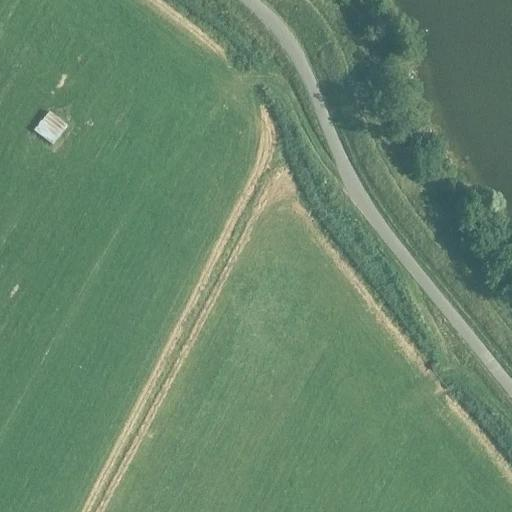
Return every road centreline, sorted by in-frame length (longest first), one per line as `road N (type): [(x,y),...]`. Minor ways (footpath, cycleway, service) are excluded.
road 1 (unclassified): [(511,392),(375,222),(346,177),(284,37),(246,0)]
road 2 (track): [(229,95),(257,74),(273,73),(331,172),(346,177)]
road 3 (track): [(412,403),(458,368),(409,268)]
